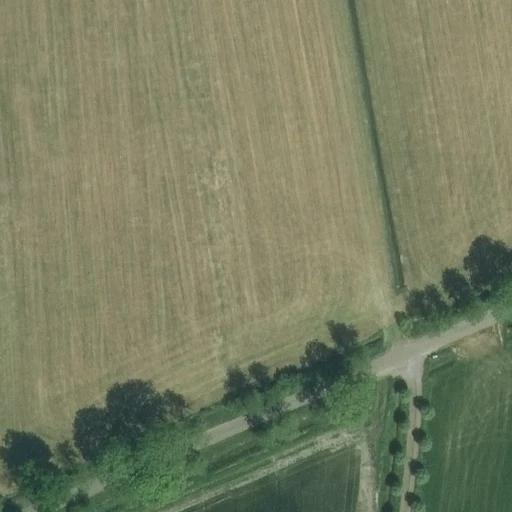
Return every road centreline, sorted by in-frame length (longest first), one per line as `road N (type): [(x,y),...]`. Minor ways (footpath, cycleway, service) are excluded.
road 1 (unclassified): [(511,307),(29,511)]
road 2 (track): [(404,511),(417,412),(411,351)]
